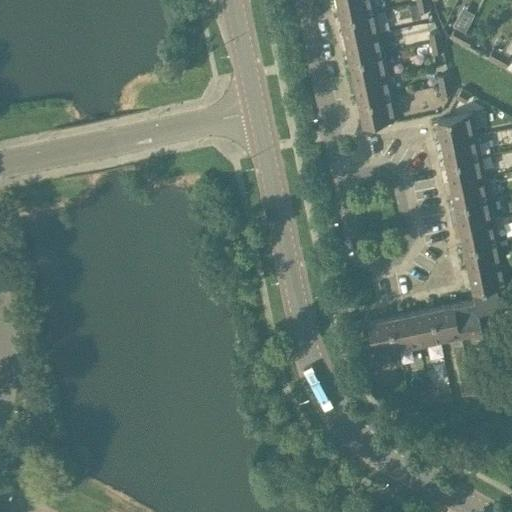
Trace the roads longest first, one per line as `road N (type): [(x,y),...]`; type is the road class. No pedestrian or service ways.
road 1 (tertiary): [(256,114),(320,389),(372,449),(449,494)]
road 2 (residential): [(338,175),(380,167),(402,179),(416,241),(400,266),(377,270),(354,258)]
road 3 (residential): [(61,153),(256,114)]
road 4 (residential): [(338,175),(300,0)]
